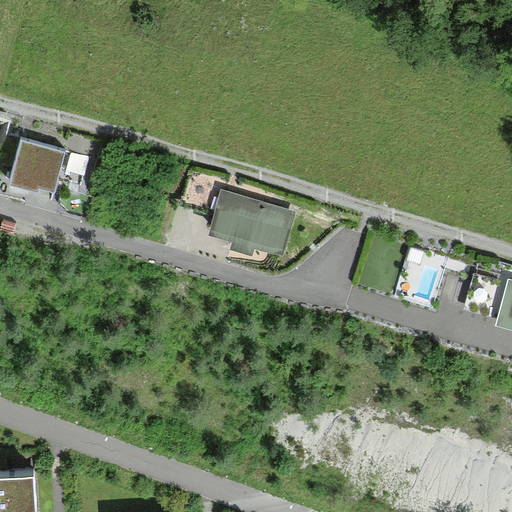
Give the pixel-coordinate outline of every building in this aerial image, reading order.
[(66,150),(22,137),(11,177),(37,184),(39,185),(40,181),(56,185),(57,181),(82,188),(90,160),(65,153),(66,150)] [(214,213),(223,184),(188,174),(179,202),(214,213)] [(283,249),(296,208),(260,196),(223,184),(214,213),(209,226),(232,233),(229,240),(253,248),(256,241),(283,249)] [(511,263),(481,254),(466,305),(498,315),(497,318),(511,322),(511,263)] [(37,511),(34,462),(0,464),(0,511),(37,511)]
